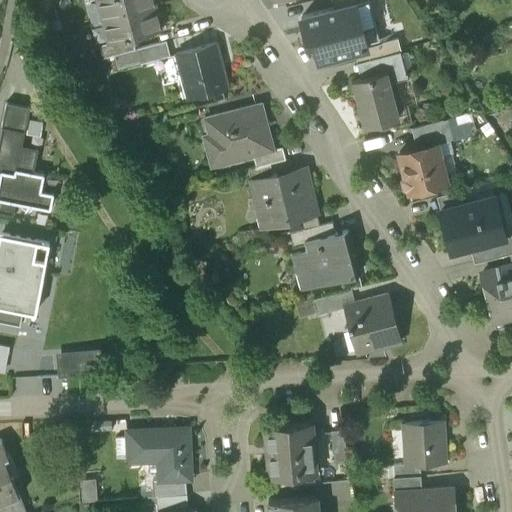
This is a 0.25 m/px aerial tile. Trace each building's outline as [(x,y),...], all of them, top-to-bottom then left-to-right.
[(96,0),(102,21),(155,7),(152,0),(96,0)] [(368,0),(331,0),(334,8),(355,3),(355,5),(368,1),(368,0)] [(301,17),(307,42),(314,40),(319,59),(353,50),(379,43),(379,42),(374,22),(360,25),(355,5),(355,3),(334,8),(301,17)] [(155,7),(102,21),(108,44),(132,38),(161,31),(155,7)] [(132,38),(108,44),(99,46),(102,58),(135,49),(132,38)] [(353,50),(357,62),(400,51),(397,38),(379,42),(379,43),(353,50)] [(165,41),(137,49),(140,63),(169,56),(165,41)] [(216,43),(176,53),(187,97),(228,86),(216,43)] [(400,51),(357,62),(361,78),(387,71),(405,67),(400,51)] [(361,78),(352,80),(364,126),(399,117),(390,83),(407,78),(405,67),(387,71),(361,78)] [(2,127),(24,132),(29,108),(6,104),(2,127)] [(257,105),(205,119),(209,135),(203,136),(211,165),(253,155),(272,149),(267,130),(264,131),(257,105)] [(441,119),(410,127),(416,147),(436,142),(436,144),(447,141),(441,119)] [(0,212),(13,215),(15,203),(50,210),(53,194),(41,191),(44,175),(33,173),(37,149),(21,146),(24,132),(2,127),(0,139),(0,212)] [(416,147),(399,152),(404,173),(402,179),(404,187),(408,189),(409,191),(446,182),(438,151),(436,144),(436,142),(416,147)] [(456,147),(438,151),(446,182),(464,177),(456,147)] [(272,149),(253,155),(256,167),(281,160),(278,148),(272,149)] [(304,171),(277,178),(276,174),(250,181),(256,204),(264,201),(271,225),(315,214),(304,171)] [(459,191),(436,196),(440,210),(462,204),(459,191)] [(462,204),(440,210),(451,252),(483,244),(504,238),(504,237),(493,196),(462,204)] [(332,221),(289,233),(292,245),(304,242),(303,241),(335,232),(332,221)] [(335,232),(303,241),(304,242),(306,250),(291,254),(296,274),(303,272),(307,287),(358,274),(346,229),(335,232)] [(49,243),(0,233),(0,322),(19,326),(22,311),(35,314),(49,243)] [(511,235),(504,237),(504,238),(483,244),(487,260),(509,254),(511,253),(511,235)] [(511,266),(481,274),(480,275),(483,275),(488,294),(486,296),(487,297),(511,290),(511,266)] [(351,289),(313,299),(317,314),(345,307),(345,305),(355,302),(351,289)] [(511,315),(511,290),(487,297),(486,298),(489,298),(494,318),(492,320),(511,315)] [(355,302),(345,305),(345,307),(350,324),(349,324),(350,328),(351,328),(357,352),(380,346),(378,339),(397,334),(387,294),(355,302)] [(66,371),(100,369),(99,353),(65,355),(66,371)] [(442,420),(403,423),(405,464),(419,464),(445,462),(442,420)] [(310,423),(265,427),(269,474),(298,472),(297,467),(313,466),(310,423)] [(187,429),(127,432),(128,462),(163,461),(164,480),(189,479),(187,429)] [(342,429),(331,430),(333,454),(334,453),(335,462),(347,461),(342,429)] [(103,432),(85,433),(86,460),(104,459),(103,432)] [(12,478),(1,482),(0,479),(0,461),(8,458),(1,440),(0,439),(0,503),(19,496),(12,478)] [(405,464),(393,465),(394,477),(420,475),(419,464),(405,464)] [(394,477),(393,477),(394,495),(399,495),(399,492),(421,491),(420,475),(394,477)] [(421,491),(399,492),(399,495),(399,511),(451,511),(450,489),(421,491)] [(186,494),(158,497),(159,511),(161,511),(187,510),(186,494)] [(317,511),(316,495),(268,499),(269,511),(317,511)] [(25,511),(19,496),(0,503),(0,511),(25,511)]
